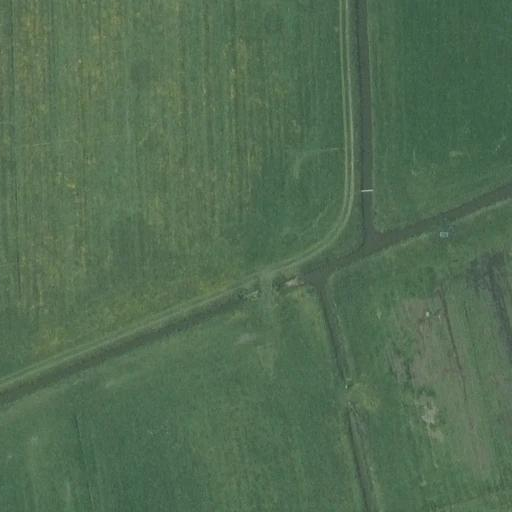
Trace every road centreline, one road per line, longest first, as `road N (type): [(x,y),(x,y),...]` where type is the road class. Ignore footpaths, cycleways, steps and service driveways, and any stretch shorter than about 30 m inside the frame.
road 1 (track): [(294,0),(254,330)]
road 2 (track): [(511,171),(389,203),(382,0)]
